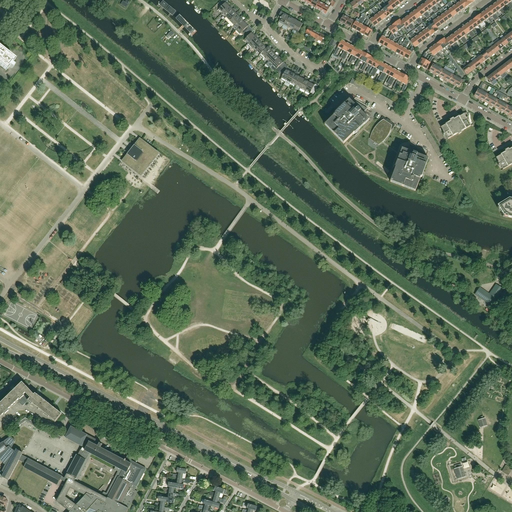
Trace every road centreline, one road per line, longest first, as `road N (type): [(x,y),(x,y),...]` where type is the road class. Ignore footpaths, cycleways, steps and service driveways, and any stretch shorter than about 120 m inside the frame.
road 1 (residential): [(21,372),(170,451)]
road 2 (secondary): [(83,384),(221,458)]
